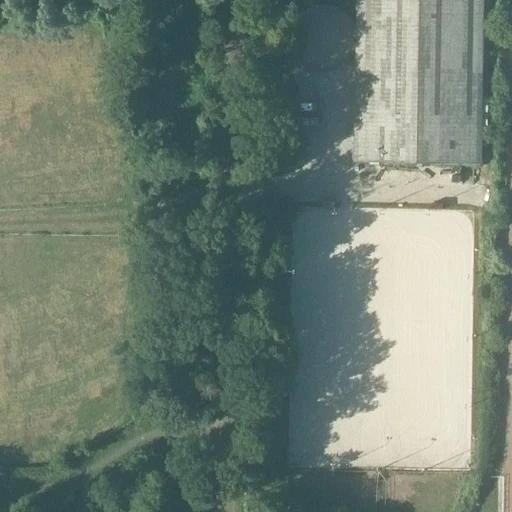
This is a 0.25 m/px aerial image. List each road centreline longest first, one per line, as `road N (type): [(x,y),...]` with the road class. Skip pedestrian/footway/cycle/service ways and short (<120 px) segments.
road 1 (unclassified): [(226,511),(235,0)]
road 2 (track): [(0,221),(113,219),(130,204),(110,47),(138,0)]
